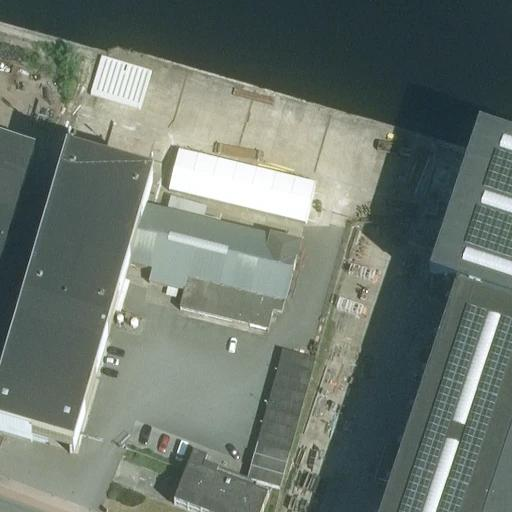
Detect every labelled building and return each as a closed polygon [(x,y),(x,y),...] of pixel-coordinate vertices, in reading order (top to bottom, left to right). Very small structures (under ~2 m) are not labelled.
[(0,270),(35,153),(0,142),(0,270)] [(511,511),(511,153),(481,144),(478,153),(432,294),(456,302),(406,453),(400,472),(386,511),(511,511)] [(314,186),(178,153),(168,193),(304,226),(314,186)] [(0,393),(0,435),(6,438),(74,457),(129,267),(153,273),(150,285),(185,294),(181,311),(267,333),(272,313),(281,315),(283,307),(284,307),(294,264),(296,265),(300,247),(270,240),(270,241),(146,210),(153,186),(68,161),(0,393)] [(280,492),(287,465),(315,363),(283,354),(247,483),(280,492)] [(406,453),(392,448),(386,467),(399,471),(406,453)] [(193,456),(182,485),(174,508),(185,511),(201,511),(217,473),(205,468),(207,461),(193,456)] [(217,473),(201,511),(232,511),(244,483),(217,473)] [(244,483),(232,511),(263,511),(268,499),(255,494),(257,488),(244,483)]
